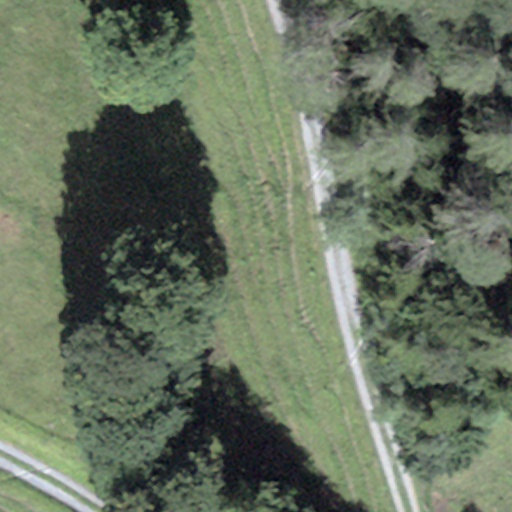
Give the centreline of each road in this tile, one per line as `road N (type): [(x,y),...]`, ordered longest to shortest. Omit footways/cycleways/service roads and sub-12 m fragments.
road 1 (track): [(423,511),(346,278),(296,0)]
road 2 (track): [(0,453),(124,511)]
